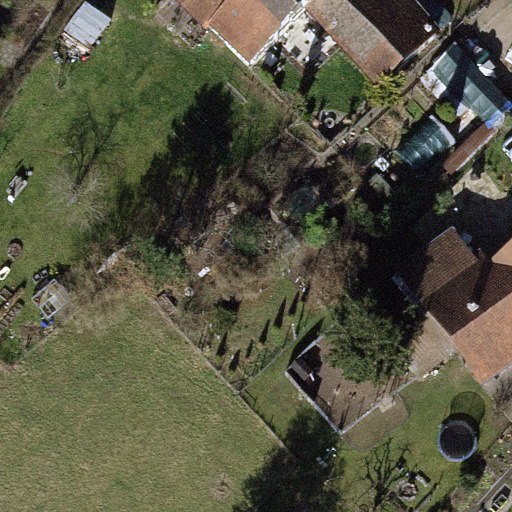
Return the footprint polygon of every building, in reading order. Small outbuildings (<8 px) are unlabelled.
[(245,0),(185,0),(216,30),(245,0)] [(370,0),(245,0),(216,30),(253,67),(312,12),(383,87),(438,36),(417,13),(400,29),(370,0)] [(433,0),(450,11),(457,0),(433,0)] [(437,188),(473,150),(443,122),(407,160),(437,188)] [(457,241),(410,275),(485,377),(511,356),(511,263),(487,282),(457,241)]
